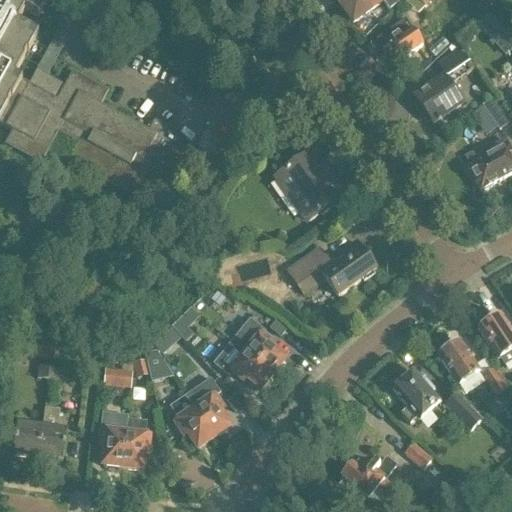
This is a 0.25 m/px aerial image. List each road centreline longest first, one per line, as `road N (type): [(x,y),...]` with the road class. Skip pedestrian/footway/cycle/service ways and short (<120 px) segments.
road 1 (residential): [(454,274),(255,0)]
road 2 (residential): [(243,511),(254,476),(330,383),(454,274)]
